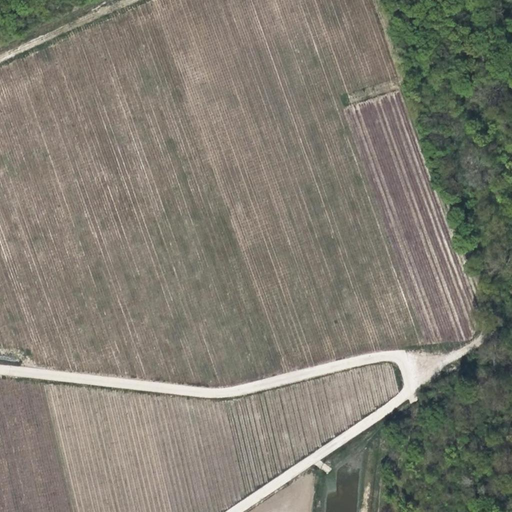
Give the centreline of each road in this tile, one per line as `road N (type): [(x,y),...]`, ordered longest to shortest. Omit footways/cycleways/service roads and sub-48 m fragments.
road 1 (track): [(375,0),(484,326),(480,340),(458,348),(403,355),(410,389),(230,511)]
road 2 (unclassified): [(0,372),(224,396),(403,355)]
road 3 (track): [(0,56),(122,0)]
